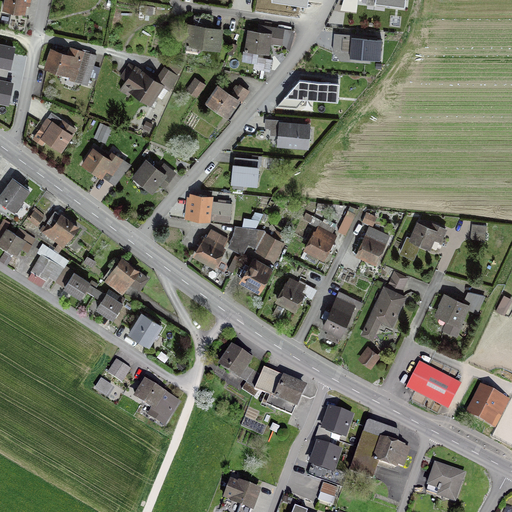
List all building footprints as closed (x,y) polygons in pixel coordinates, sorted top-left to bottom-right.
[(4,0),(3,10),(23,14),(24,5),(28,5),(29,0),(4,0)] [(405,8),(406,0),(376,0),(375,4),(405,8)] [(217,49),(220,31),(211,30),(211,27),(207,26),(208,19),(194,17),(193,26),(188,26),(185,46),(188,47),(188,45),(198,47),(198,46),(217,49)] [(268,38),(281,40),(282,29),(263,27),(263,26),(258,25),(256,33),(249,32),(246,49),(244,48),(243,60),(254,62),(256,51),(266,52),(268,38)] [(379,59),(381,39),(353,37),(352,57),(379,59)] [(14,48),(0,44),(0,65),(11,68),(14,48)] [(95,56),(70,48),(68,56),(49,50),(46,58),(49,59),(46,68),(68,75),(67,78),(86,85),(95,56)] [(167,90),(177,76),(164,68),(155,82),(129,64),(120,77),(126,80),(123,84),(131,90),(130,91),(149,104),(154,95),(161,99),(167,90)] [(187,88),(197,95),(204,86),(194,79),(187,88)] [(12,83),(0,80),(0,100),(9,102),(12,83)] [(338,102),(340,84),(301,81),(277,108),(297,110),(306,99),(338,102)] [(208,104),(229,118),(247,91),(239,86),(231,97),(219,88),(208,104)] [(63,121),(50,113),(46,119),(41,126),(47,130),(42,138),(60,150),(73,130),(65,125),(62,129),(58,127),(63,121)] [(306,147),(307,127),(280,124),(280,121),(265,120),(264,128),(279,129),(278,144),(306,147)] [(101,131),(108,134),(110,128),(100,124),(97,131),(101,133),(101,131)] [(108,165),(114,169),(121,160),(111,153),(107,159),(92,149),(82,164),(100,176),(108,165)] [(250,159),(250,167),(233,165),(231,183),(255,185),(257,159),(250,159)] [(168,180),(173,174),(163,165),(157,171),(146,162),(134,177),(151,190),(162,176),(168,180)] [(28,190),(12,178),(0,194),(0,202),(12,212),(28,190)] [(208,213),(229,216),(230,204),(210,201),(210,198),(198,197),(198,196),(196,195),(196,197),(191,196),(191,200),(187,199),(185,216),(189,216),(188,217),(208,220),(208,213)] [(260,211),(261,203),(246,201),(245,207),(260,211)] [(36,224),(43,215),(35,209),(28,217),(36,224)] [(68,221),(68,222),(54,211),(46,223),(47,224),(45,228),(43,226),(40,230),(42,232),(41,233),(46,237),(47,235),(58,243),(54,249),(58,252),(76,227),(68,221)] [(255,213),(246,211),(244,218),(253,220),(255,213)] [(338,230),(345,234),(354,214),(347,211),(338,230)] [(326,251),(330,253),(334,245),(330,243),(334,236),(330,234),(333,228),(305,213),(303,218),(317,227),(305,249),(322,258),(326,251)] [(362,222),(368,225),(372,216),(366,213),(362,222)] [(418,243),(428,247),(432,239),(439,242),(444,229),(432,224),(430,229),(417,223),(410,239),(406,237),(399,251),(411,257),(418,243)] [(484,241),(486,226),(471,224),(469,239),(484,241)] [(247,243),(254,230),(236,227),(235,235),(228,247),(241,254),(247,243)] [(387,236),(369,228),(364,238),(360,237),(353,252),(375,262),(387,236)] [(34,239),(24,233),(21,238),(7,230),(0,240),(0,244),(14,254),(19,247),(26,251),(34,239)] [(254,246),(262,231),(254,230),(247,243),(254,246)] [(212,265),(224,244),(226,240),(210,231),(207,235),(195,255),(212,265)] [(270,259),(279,242),(269,235),(258,253),(270,259)] [(62,269),(42,255),(31,272),(44,280),(47,275),(55,280),(62,269)] [(91,266),(94,262),(86,257),(83,261),(91,266)] [(103,278),(121,292),(128,282),(138,289),(146,278),(128,265),(128,266),(120,260),(117,265),(115,263),(103,278)] [(241,281),(258,290),(271,269),(257,261),(254,265),(251,263),(241,281)] [(56,280),(63,285),(71,272),(64,267),(56,280)] [(84,290),(93,295),(96,289),(88,284),(89,283),(73,273),(64,287),(79,298),(84,290)] [(298,302),(301,304),(306,296),(300,293),(303,287),(288,279),(276,300),(293,310),(298,302)] [(390,325),(404,297),(383,288),(362,334),(371,339),(379,320),(390,325)] [(105,295),(96,289),(93,295),(101,300),(96,308),(112,318),(121,304),(105,294),(105,295)] [(459,326),(457,325),(466,306),(445,296),(442,302),(443,302),(437,316),(447,320),(443,330),(455,335),(459,326)] [(353,306),(336,298),(329,313),(324,311),(322,316),(326,318),(323,326),(328,329),(325,336),(337,342),(353,306)] [(129,333),(148,345),(160,326),(141,314),(129,333)] [(220,365),(254,387),(260,375),(245,365),(251,356),(243,350),(241,354),(231,348),(220,365)] [(362,359),(369,364),(375,357),(368,351),(362,359)] [(107,373),(121,382),(128,370),(115,361),(107,373)] [(446,407),(458,384),(419,365),(408,387),(446,407)] [(254,389),(255,389),(265,394),(261,403),(291,416),(303,387),(262,369),(260,375),(254,387),(254,389)] [(103,378),(96,387),(107,394),(113,386),(103,378)] [(166,420),(177,403),(145,382),(136,397),(152,408),(151,410),(166,420)] [(257,391),(255,389),(254,389),(245,383),(241,389),(253,397),(257,391)] [(471,412),(488,421),(500,399),(483,390),(479,396),(477,395),(472,404),(475,406),(471,412)] [(331,407),(323,428),(345,436),(353,415),(331,407)] [(402,446),(363,433),(350,471),(371,478),(377,461),(395,467),(396,465),(402,467),(408,449),(402,447),(402,446)] [(343,448),(318,441),(311,463),(337,470),(343,448)] [(463,474),(434,464),(425,491),(454,501),(463,474)] [(224,498),(251,508),(258,491),(230,481),(224,498)] [(319,493),(333,498),(337,488),(322,483),(319,493)] [(333,498),(319,493),(317,500),(314,510),(318,511),(321,511),(323,508),(329,510),(330,505),(331,505),(333,498)]
